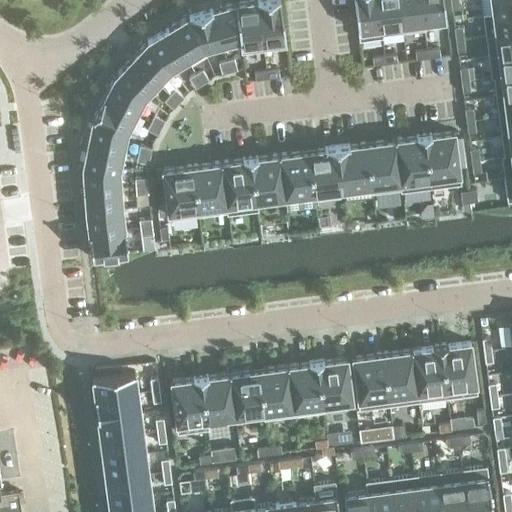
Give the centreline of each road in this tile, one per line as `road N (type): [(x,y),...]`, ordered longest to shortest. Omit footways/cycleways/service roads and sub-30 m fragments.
road 1 (residential): [(511,290),(109,343)]
road 2 (residential): [(30,66),(26,95),(53,312),(60,331),(81,347),(109,343)]
